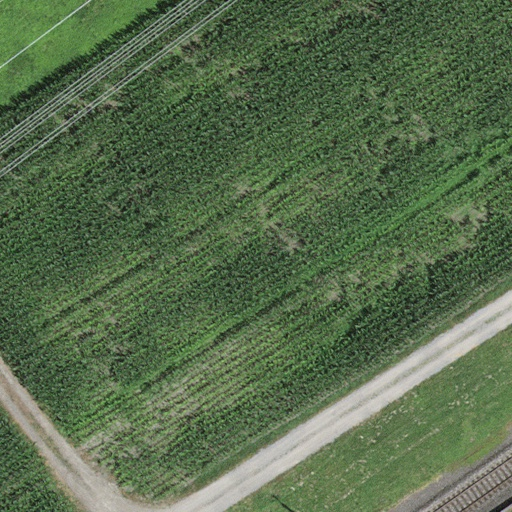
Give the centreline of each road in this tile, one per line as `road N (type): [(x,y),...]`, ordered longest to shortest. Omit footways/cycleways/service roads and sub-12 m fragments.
road 1 (track): [(511,310),(196,511)]
road 2 (track): [(106,511),(55,459),(0,382)]
